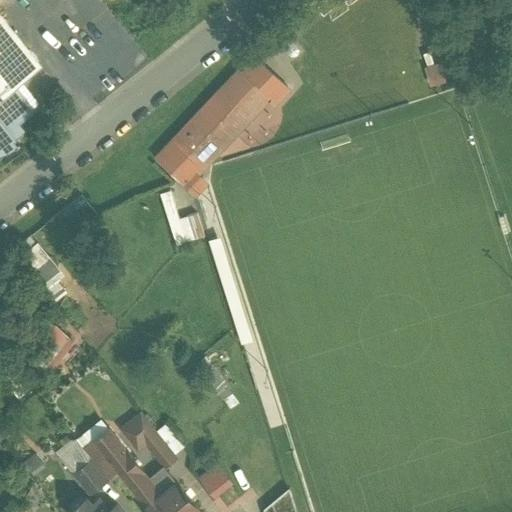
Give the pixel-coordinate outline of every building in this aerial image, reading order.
[(0,98),(13,89),(40,67),(0,16),(0,98)] [(240,71),(186,130),(187,130),(175,142),(202,168),(232,136),(225,129),(261,90),(240,71)] [(13,89),(0,98),(0,155),(5,153),(11,150),(18,144),(17,143),(15,144),(13,141),(22,133),(16,126),(32,113),(13,89)] [(261,90),(225,129),(232,136),(202,168),(175,142),(158,160),(194,194),(205,183),(198,177),(271,100),(261,90)] [(179,245),(205,237),(197,213),(183,218),(174,190),(163,194),(179,245)] [(72,284),(37,233),(16,247),(46,292),(45,292),(50,299),(72,284)] [(61,327),(52,336),(57,340),(50,349),(61,359),(77,341),(61,327)] [(143,416),(125,430),(140,449),(147,443),(144,440),(155,432),(143,416)] [(177,458),(155,432),(144,440),(147,443),(166,467),(177,458)] [(128,450),(127,451),(113,433),(99,444),(97,446),(117,471),(138,498),(139,497),(133,489),(148,478),(144,473),(145,472),(128,450)] [(117,471),(97,446),(99,444),(96,441),(85,450),(108,479),(117,471)] [(223,459),(202,475),(218,497),(239,481),(223,459)] [(177,483),(162,495),(148,478),(133,489),(139,497),(147,507),(146,507),(149,511),(198,511),(200,511),(177,483)] [(296,511),(290,489),(265,510),(265,511),(296,511)] [(121,511),(117,506),(110,511),(101,501),(98,500),(83,511),(121,511)]
